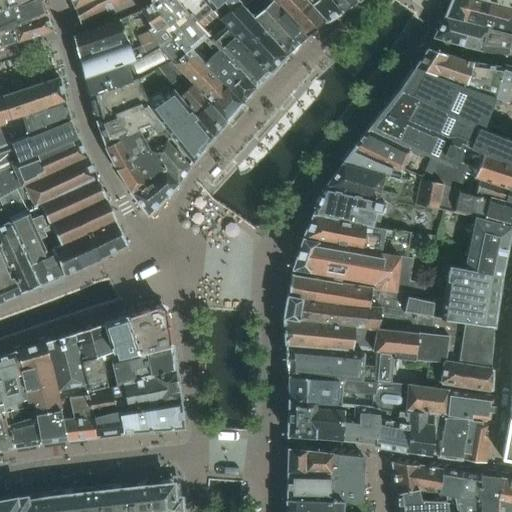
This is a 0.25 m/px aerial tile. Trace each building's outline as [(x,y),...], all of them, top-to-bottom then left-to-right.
[(25,0),(0,11),(0,47),(12,44),(18,42),(13,28),(47,15),(41,0),(25,0)] [(0,0),(0,11),(25,0),(0,0)] [(74,7),(80,24),(81,23),(83,22),(103,12),(128,0),(87,0),(74,7)] [(157,0),(152,4),(178,41),(159,49),(170,61),(172,64),(190,49),(188,46),(202,35),(204,34),(194,24),(174,0),(157,0)] [(174,0),(194,24),(210,9),(202,0),(174,0)] [(218,22),(220,20),(239,4),(239,2),(237,0),(202,0),(210,9),(216,15),(214,17),(218,22)] [(256,0),(259,3),(248,13),(286,52),(294,44),(295,44),(302,38),(304,36),(270,0),(256,0)] [(323,20),(325,20),(305,0),(270,0),(304,36),(312,29),(321,22),(323,21),(323,20)] [(305,0),(325,20),(340,11),(329,0),(305,0)] [(329,0),(340,11),(355,0),(354,0),(329,0)] [(486,27),(510,34),(511,33),(511,8),(482,0),(451,0),(445,17),(486,27)] [(511,0),(482,0),(511,8),(511,0)] [(178,41),(152,4),(140,10),(140,11),(151,28),(147,30),(149,32),(159,49),(178,41)] [(239,4),(220,20),(224,26),(269,72),(284,54),(284,53),(239,4)] [(214,17),(216,15),(210,9),(194,24),(204,34),(218,48),(255,86),(256,86),(269,72),(224,26),(213,36),(204,25),(214,17)] [(50,31),(52,28),(47,15),(13,28),(18,42),(50,31)] [(445,17),(434,38),(481,50),(486,27),(445,17)] [(79,57),(88,55),(128,41),(119,19),(96,29),(73,37),(79,57)] [(507,53),(510,34),(486,27),(481,50),(507,53)] [(142,47),(140,48),(143,57),(159,49),(149,32),(137,36),(142,47)] [(128,41),(88,55),(79,57),(84,78),(93,75),(143,57),(140,48),(130,52),(128,41)] [(217,50),(204,63),(203,64),(241,103),(255,87),(255,86),(218,48),(217,50)] [(93,75),(84,78),(89,96),(99,93),(132,81),(153,70),(170,61),(159,49),(143,57),(93,75)] [(203,64),(204,63),(190,49),(172,64),(226,120),(241,103),(203,64)] [(442,78),(450,56),(428,49),(429,49),(427,49),(414,68),(442,78)] [(298,52),(197,167),(214,182),(306,79),(315,68),(298,52)] [(464,87),(472,63),(450,56),(442,78),(464,87)] [(172,64),(170,61),(153,70),(162,83),(165,87),(168,85),(171,89),(212,137),(226,121),(226,120),(172,64)] [(472,63),(464,87),(494,98),(502,75),(504,68),(472,63)] [(511,67),(504,65),(504,68),(502,75),(494,98),(510,104),(511,104),(511,67)] [(414,68),(368,129),(450,167),(451,166),(453,164),(455,163),(457,161),(459,159),(460,156),(461,154),(461,151),(461,149),(460,148),(462,144),(478,151),(486,130),(482,129),(485,122),(507,131),(511,114),(511,104),(510,104),(494,98),(464,87),(442,78),(414,68)] [(99,93),(89,96),(96,120),(105,117),(143,101),(144,102),(154,94),(151,90),(162,83),(153,70),(132,81),(99,93)] [(0,124),(3,124),(5,123),(4,119),(63,99),(64,99),(59,77),(0,95),(0,124)] [(19,77),(9,80),(13,90),(22,87),(19,77)] [(154,94),(144,102),(192,163),(212,137),(171,89),(168,85),(165,87),(162,83),(151,90),(154,94)] [(5,123),(3,124),(10,141),(60,122),(70,118),(63,99),(4,119),(5,123)] [(135,126),(155,118),(144,102),(143,101),(105,117),(96,120),(102,137),(105,145),(137,129),(135,126)] [(60,122),(10,141),(0,145),(0,170),(11,166),(69,142),(78,138),(70,118),(60,122)] [(0,145),(10,141),(3,124),(0,124),(0,145)] [(151,150),(166,140),(171,137),(162,126),(143,140),(137,129),(105,145),(105,146),(117,169),(151,150)] [(353,149),(399,170),(409,175),(430,181),(443,184),(463,192),(469,174),(450,167),(368,129),(353,149)] [(511,163),(511,139),(493,133),(486,130),(478,151),(483,153),(511,163)] [(78,138),(69,142),(11,166),(0,170),(0,197),(17,190),(20,189),(23,187),(88,158),(78,138)] [(151,150),(165,168),(177,182),(181,177),(189,166),(166,140),(151,150)] [(409,175),(399,170),(353,149),(341,164),(396,179),(401,181),(407,183),(409,175)] [(147,180),(165,168),(151,150),(117,169),(118,171),(129,188),(130,190),(139,185),(147,180)] [(511,189),(511,163),(483,153),(473,176),(478,178),(511,189)] [(20,189),(17,190),(26,209),(96,176),(88,158),(23,187),(20,189)] [(396,183),(396,179),(341,164),(325,186),(394,203),(395,201),(399,185),(396,183)] [(148,214),(163,199),(178,183),(178,182),(177,182),(165,168),(147,180),(139,185),(130,190),(135,196),(148,214)] [(453,213),(454,211),(457,198),(440,194),(443,184),(430,181),(409,175),(407,183),(401,181),(396,179),(396,183),(399,185),(395,201),(438,209),(443,210),(453,213)] [(81,209),(105,198),(96,177),(93,179),(39,205),(48,225),(81,209)] [(474,193),(489,197),(511,202),(511,189),(478,178),(474,193)] [(315,209),(314,212),(372,224),(374,213),(380,215),(381,213),(391,216),(393,209),(394,203),(325,186),(325,187),(315,209)] [(17,190),(0,197),(0,202),(6,216),(8,220),(39,284),(63,274),(51,248),(46,250),(41,238),(46,235),(43,228),(46,226),(41,214),(31,218),(29,213),(28,213),(26,209),(17,190)] [(501,224),(510,226),(511,220),(511,202),(489,197),(488,200),(458,192),(457,198),(454,211),(474,216),(501,224)] [(85,209),(50,226),(58,244),(68,240),(86,232),(105,223),(115,219),(110,209),(105,198),(85,209)] [(39,285),(39,284),(8,220),(6,216),(0,202),(0,244),(20,292),(39,285)] [(454,211),(453,213),(443,210),(436,234),(430,262),(490,274),(500,276),(510,227),(500,225),(473,218),(474,216),(454,211)] [(392,230),(371,226),(313,214),(302,239),(380,253),(380,252),(383,238),(390,240),(392,230)] [(58,244),(51,248),(63,274),(79,266),(80,266),(98,258),(127,244),(115,219),(105,223),(86,232),(68,240),(58,244)] [(380,253),(302,239),(300,245),(292,268),(370,282),(376,290),(388,292),(394,255),(380,252),(380,253)] [(0,247),(0,300),(19,293),(0,247)] [(493,327),(495,308),(500,276),(490,274),(430,262),(394,255),(388,292),(399,293),(431,297),(431,296),(442,297),(444,281),(449,282),(443,320),(493,327)] [(376,307),(381,307),(438,319),(441,302),(433,302),(399,295),(379,292),(371,287),(291,273),(287,295),(376,307)] [(381,307),(376,307),(287,295),(284,314),(284,316),(354,325),(377,328),(399,331),(439,335),(441,319),(438,319),(381,307)] [(138,352),(161,346),(171,345),(166,311),(157,306),(127,317),(130,326),(138,352)] [(127,317),(104,324),(107,334),(113,352),(115,358),(111,359),(118,384),(123,383),(144,377),(136,353),(138,352),(130,326),(127,317)] [(286,343),(351,348),(354,327),(284,317),(286,343)] [(443,320),(441,319),(439,335),(448,335),(445,361),(490,368),(493,327),(443,320)] [(81,361),(86,383),(88,394),(110,387),(110,386),(104,361),(111,359),(115,358),(113,352),(107,334),(104,324),(75,333),(82,361),(81,361)] [(354,327),(351,348),(375,350),(394,352),(416,354),(416,356),(441,360),(445,361),(448,335),(439,335),(399,331),(377,328),(354,325),(354,327)] [(88,394),(86,383),(81,361),(75,334),(46,342),(58,390),(77,386),(79,395),(88,394)] [(18,351),(14,352),(15,352),(27,401),(32,399),(34,408),(59,402),(45,342),(43,343),(18,351)] [(138,352),(136,353),(144,377),(175,369),(171,345),(161,346),(138,352)] [(289,374),(362,380),(363,365),(364,353),(286,346),(287,368),(288,368),(289,374)] [(372,381),(372,382),(376,382),(391,383),(394,352),(375,350),(374,366),(372,381)] [(0,356),(0,393),(8,424),(21,421),(17,409),(28,408),(27,401),(15,352),(14,352),(0,356)] [(440,383),(489,390),(490,368),(445,361),(441,360),(438,382),(439,382),(439,383),(440,383)] [(374,366),(363,365),(362,380),(372,381),(374,366)] [(511,365),(511,390),(511,391),(510,393),(510,403),(509,414),(508,417),(508,418),(501,457),(511,459),(511,365)] [(117,413),(180,401),(180,400),(175,369),(123,383),(110,386),(110,387),(117,413)] [(399,384),(391,383),(376,382),(372,382),(289,375),(289,399),(379,406),(379,409),(397,411),(408,412),(408,410),(404,410),(404,409),(406,384),(399,384)] [(406,384),(404,409),(408,410),(434,414),(434,413),(446,415),(450,390),(406,384)] [(123,432),(117,413),(110,387),(88,394),(96,436),(123,432)] [(492,421),(495,395),(485,395),(450,390),(446,415),(492,421)] [(67,440),(96,436),(88,394),(79,395),(68,397),(72,417),(62,418),(67,440)] [(378,418),(379,409),(379,406),(289,399),(288,435),(290,435),(342,439),(375,442),(376,435),(378,418)] [(117,413),(123,432),(123,433),(149,430),(149,431),(181,428),(181,427),(183,427),(180,401),(117,413)] [(41,443),(67,440),(62,418),(59,402),(34,408),(36,416),(41,443)] [(379,409),(378,418),(396,421),(397,411),(379,409)] [(408,410),(408,412),(406,451),(431,455),(431,454),(434,415),(434,414),(408,410)] [(3,411),(0,411),(0,450),(13,447),(3,411)] [(396,421),(378,418),(376,435),(375,442),(374,445),(406,451),(408,412),(397,411),(396,421)] [(434,415),(431,454),(438,456),(461,459),(467,419),(445,416),(434,415)] [(21,421),(8,424),(14,447),(41,443),(36,416),(21,421)] [(492,422),(467,419),(461,459),(480,462),(485,458),(492,422)] [(288,472),(310,472),(310,451),(288,449),(288,472)] [(310,472),(329,472),(331,472),(331,463),(332,453),(310,451),(310,472)] [(331,472),(353,473),(363,473),(363,457),(351,456),(332,453),(331,463),(331,472)] [(418,490),(418,465),(393,462),(392,463),(396,493),(406,492),(418,490)] [(418,465),(418,490),(418,491),(438,494),(442,469),(418,465)] [(446,495),(453,497),(457,497),(462,473),(442,469),(438,494),(446,495)] [(287,499),(329,500),(329,472),(310,472),(288,472),(287,499)] [(353,473),(331,472),(329,472),(329,500),(332,500),(342,500),(362,501),(363,473),(353,473)] [(475,500),(476,500),(481,476),(462,473),(457,497),(475,500)] [(481,476),(476,500),(479,501),(479,511),(495,511),(496,504),(500,478),(481,476)] [(172,479),(172,478),(146,481),(149,511),(180,511),(179,483),(178,483),(178,478),(172,479)] [(511,511),(511,479),(500,478),(496,504),(495,511),(511,511)] [(149,511),(146,481),(122,484),(124,511),(149,511)] [(124,511),(122,484),(98,486),(100,511),(124,511)] [(100,511),(98,486),(73,489),(75,511),(100,511)] [(49,492),(51,511),(75,511),(73,489),(49,492)] [(474,511),(475,500),(457,497),(453,497),(446,495),(445,501),(420,499),(418,491),(418,490),(406,492),(396,493),(399,511),(474,511)] [(51,511),(49,492),(48,492),(26,496),(27,511),(51,511)] [(0,511),(27,511),(26,496),(0,500),(0,511)] [(342,511),(342,500),(332,500),(329,500),(287,499),(287,501),(286,501),(286,503),(287,503),(287,509),(286,509),(286,511),(342,511)]
